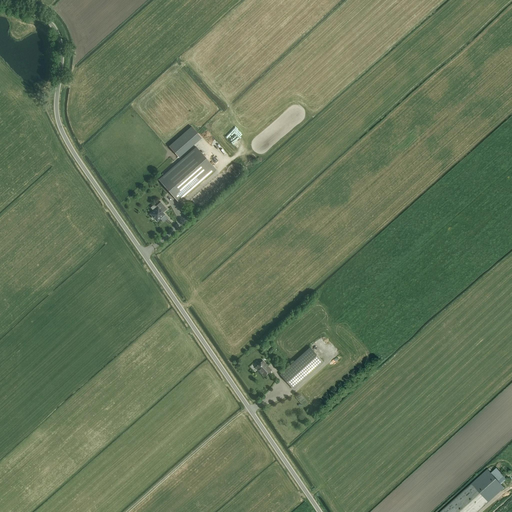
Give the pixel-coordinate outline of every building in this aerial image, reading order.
[(169,146),(175,153),(179,158),(202,138),(192,127),(169,146)] [(178,203),(216,170),(196,147),(158,180),(178,203)] [(167,209),(160,202),(155,207),(157,208),(150,214),(152,216),(152,217),(152,218),(152,219),(153,219),(154,220),(155,219),(157,222),(164,215),(163,213),(167,209)] [(322,334),(316,340),(331,355),(336,350),(322,334)] [(310,347),(280,374),(293,389),(323,362),(310,347)] [(264,377),(271,370),(262,361),(255,367),(264,377)] [(495,466),(490,470),(500,481),(505,477),(495,466)] [(487,470),(471,484),(439,511),(477,511),(504,488),(494,478),(487,470)]
